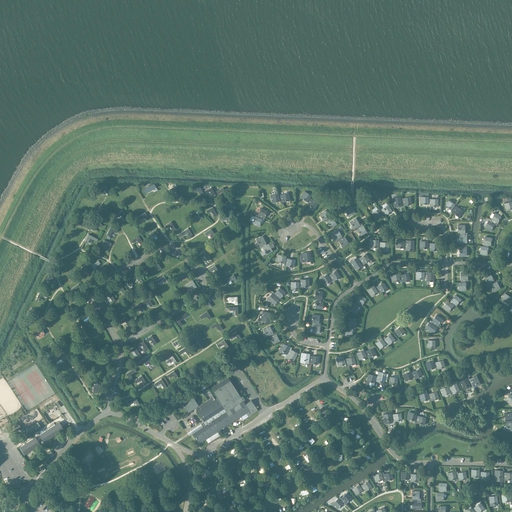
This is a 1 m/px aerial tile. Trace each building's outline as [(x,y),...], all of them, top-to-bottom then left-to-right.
[(123,197),(130,193),(126,184),(119,188),(123,197)] [(145,189),(149,196),(156,192),(152,185),(145,189)] [(108,195),(111,193),(106,186),(100,190),(101,192),(105,190),(108,195)] [(175,190),(178,195),(180,193),(176,186),(170,189),(171,192),(175,190)] [(201,196),(204,194),(199,187),(193,190),(194,193),(198,191),(201,196)] [(212,196),(215,195),(211,187),(204,191),(206,193),(210,191),(212,196)] [(224,197),(227,196),(223,188),(216,191),(217,194),(221,192),(224,197)] [(307,201),(309,203),(310,201),(309,200),(310,198),(311,196),(305,191),(301,197),(307,202),(307,201)] [(131,193),(124,197),(127,202),(134,198),(131,193)] [(281,198),(282,200),(282,202),(290,200),(288,193),(280,195),(281,195),(279,196),(279,198),(281,198)] [(157,194),(150,198),(152,202),(157,199),(159,203),(161,201),(157,194)] [(280,200),(282,200),(281,198),(279,198),(279,196),(278,194),(270,196),(272,203),(280,201),(280,200)] [(90,206),(91,207),(94,204),(89,197),(83,202),(87,208),(90,206)] [(402,206),(404,206),(403,201),(401,201),(401,199),(400,197),(393,198),(394,205),(402,204),(402,206)] [(403,201),(404,206),(412,204),(410,197),(403,198),(403,199),(401,199),(401,201),(403,201)] [(310,201),(309,203),(307,205),(314,209),(318,203),(312,198),(311,199),(310,198),(309,200),(310,201)] [(110,208),(117,205),(114,199),(107,202),(110,208)] [(347,209),(349,208),(348,206),(348,205),(344,199),(338,203),(342,210),(344,208),(346,207),(347,209)] [(450,212),(452,213),(455,209),(453,208),(454,206),(455,204),(449,200),(445,206),(451,210),(450,212)] [(136,201),(129,205),(132,211),(139,207),(136,201)] [(383,211),(384,213),(386,215),(392,211),(388,205),(381,209),(382,210),(380,211),(381,212),(383,211)] [(346,207),(344,208),(345,210),(344,210),(349,217),(355,213),(351,206),(349,208),(347,209),(346,207)] [(455,209),(452,213),(459,217),(463,211),(456,207),(454,206),(453,208),(455,209)] [(83,207),(78,213),(85,218),(87,215),(84,212),(86,210),(83,207)] [(157,209),(162,216),(165,213),(161,207),(157,209)] [(214,216),(217,215),(213,207),(206,211),(207,213),(211,211),(214,216)] [(108,213),(109,211),(102,208),(98,215),(101,217),(104,211),(108,213)] [(258,216),(258,217),(260,218),(260,216),(262,217),(265,218),(268,211),(261,208),(258,215),(258,216)] [(382,214),(384,213),(383,211),(381,212),(380,211),(379,209),(372,213),(376,219),(383,215),(382,214)] [(329,220),(330,219),(329,217),(330,217),(326,210),(319,214),(324,221),(326,220),(328,218),(329,220)] [(124,220),(127,218),(122,211),(116,215),(117,217),(121,215),(124,220)] [(489,219),(488,220),(490,222),(492,223),(493,221),(495,222),(497,223),(501,217),(495,213),(491,220),(489,219)] [(229,224),(232,223),(227,215),(221,219),(222,222),(226,219),(229,224)] [(262,219),(262,217),(260,216),(260,218),(258,217),(255,217),(252,224),(259,227),(262,219)] [(81,226),(84,225),(79,217),(73,221),(74,224),(78,221),(81,226)] [(181,217),(173,219),(175,229),(183,226),(181,217)] [(333,217),(330,219),(329,220),(328,218),(326,220),(327,221),(326,222),(331,228),(337,224),(333,217)] [(359,228),(363,225),(362,223),(360,225),(356,218),(350,222),(354,229),(356,227),(358,226),(359,228)] [(488,220),(484,227),(491,231),(495,224),(496,225),(497,223),(495,222),(493,221),(492,223),(490,222),(488,220)] [(101,227),(102,224),(95,221),(91,229),(94,230),(97,225),(101,227)] [(173,231),(175,229),(171,222),(164,226),(166,228),(170,226),(173,231)] [(367,232),(363,225),(359,228),(358,226),(356,227),(357,229),(361,236),(367,232)] [(116,233),(117,230),(110,227),(107,235),(109,236),(112,231),(116,233)] [(73,228),(68,232),(73,239),(78,235),(73,228)] [(213,238),(216,236),(211,229),(204,233),(206,235),(210,233),(213,238)] [(340,239),(342,238),(341,237),(342,236),(338,229),(332,233),(336,240),(338,239),(339,238),(340,239)] [(94,240),(95,238),(88,234),(84,242),(87,244),(90,238),(94,240)] [(142,248),(145,247),(138,236),(132,240),(133,242),(137,240),(142,248)] [(263,236),(256,240),(260,246),(262,245),(264,244),(264,246),(266,245),(266,243),(262,236),(263,236)] [(345,237),(342,238),(340,239),(339,238),(338,239),(339,241),(338,241),(343,247),(349,243),(345,237)] [(484,245),(483,247),(486,247),(486,245),(488,245),(491,246),(492,238),(485,237),(483,245),(484,245)] [(124,248),(129,246),(125,238),(120,240),(124,248)] [(110,246),(111,243),(104,240),(100,248),(103,249),(106,244),(110,246)] [(406,245),(406,248),(406,250),(413,250),(414,241),(406,241),(406,243),(404,243),(404,245),(406,245)] [(264,244),(262,245),(262,247),(266,254),(273,251),(273,250),(272,251),(271,248),(274,246),(272,242),(269,244),(266,245),(264,246),(264,244)] [(488,247),(488,245),(486,245),(486,247),(483,247),(481,246),(480,254),(487,255),(488,247)] [(82,259),(76,251),(70,255),(76,263),(82,259)] [(207,260),(210,258),(205,251),(199,255),(200,257),(204,255),(207,260)] [(302,253),(302,255),(303,258),(301,258),(302,262),(303,262),(304,263),(311,261),(309,252),(302,253)] [(284,263),(286,263),(287,261),(285,261),(285,259),(286,256),(278,254),(277,262),(284,263)] [(360,258),(359,259),(360,261),(361,263),(362,264),(363,265),(363,264),(370,260),(366,254),(359,258),(360,258)] [(357,257),(350,262),(355,270),(363,265),(362,264),(361,263),(360,261),(359,259),(358,259),(357,257)] [(287,261),(286,263),(286,266),(293,267),(295,260),(287,259),(285,259),(285,261),(287,261)] [(158,269),(160,267),(155,260),(149,264),(150,266),(154,264),(158,269)] [(95,267),(100,263),(98,261),(91,266),(95,272),(97,271),(95,267)] [(223,261),(216,264),(219,268),(221,267),(222,270),(227,268),(223,261)] [(88,274),(91,272),(86,265),(80,269),(81,271),(85,269),(88,274)] [(149,274),(152,272),(147,265),(141,269),(142,271),(146,269),(149,274)] [(217,274),(219,273),(215,265),(208,270),(210,272),(214,269),(217,274)] [(331,277),(332,279),(334,281),(340,277),(336,270),(330,275),(328,276),(329,278),(331,277)] [(138,281),(141,279),(136,272),(130,276),(131,278),(135,276),(138,281)] [(426,274),(425,274),(425,279),(426,279),(426,281),(434,282),(434,272),(426,272),(426,274)] [(400,280),(402,280),(401,278),(399,278),(399,276),(398,273),(391,275),(393,282),(400,281),(400,280)] [(401,275),(399,276),(399,278),(401,278),(402,280),(402,282),(410,281),(408,273),(401,275)] [(331,280),(332,279),(331,277),(329,278),(328,276),(327,274),(320,278),(324,285),(331,280)] [(492,284),(494,283),(493,281),(494,280),(490,274),(484,277),(487,284),(489,283),(491,282),(492,284)] [(54,285),(56,283),(52,277),(50,278),(49,276),(46,277),(50,284),(52,283),(54,285)] [(165,283),(168,282),(163,276),(154,282),(156,284),(163,280),(165,283)] [(130,286),(133,285),(128,277),(121,282),(123,284),(127,281),(130,286)] [(192,281),(183,287),(184,290),(192,285),(194,289),(197,287),(192,281)] [(497,281),(494,283),(492,284),(491,282),(489,283),(490,285),(494,292),(500,288),(497,281)] [(377,287),(375,288),(376,290),(378,289),(379,291),(381,293),(387,289),(383,282),(377,287)] [(122,292),(124,290),(119,283),(113,287),(114,289),(118,287),(122,292)] [(168,290),(171,293),(173,291),(169,285),(161,290),(163,293),(168,290)] [(378,292),(379,291),(378,289),(376,290),(375,288),(374,286),(367,290),(372,296),(378,292)] [(273,292),(272,293),(274,295),(275,297),(277,295),(278,297),(280,298),(285,293),(280,288),(275,293),(273,292)] [(319,301),(321,301),(321,299),(322,299),(323,291),(315,290),(314,298),(317,298),(319,299),(319,301)] [(47,297),(48,294),(40,291),(37,298),(39,299),(41,295),(47,297)] [(115,300),(114,299),(110,292),(103,296),(105,298),(108,296),(113,302),(115,300)] [(272,293),(267,299),(274,306),(280,298),(278,297),(277,295),(275,297),(274,295),(272,293)] [(508,303),(509,304),(511,302),(509,301),(510,299),(511,297),(505,293),(501,300),(507,304),(508,303)] [(207,300),(212,297),(211,295),(203,299),(208,306),(210,304),(207,300)] [(358,303),(360,304),(362,305),(366,299),(360,295),(356,301),(356,302),(355,303),(357,305),(358,303)] [(453,303),(454,304),(456,306),(461,300),(455,295),(451,301),(450,303),(451,304),(453,303)] [(150,307),(153,305),(148,298),(142,302),(143,304),(147,302),(150,307)] [(324,301),(321,301),(319,301),(319,299),(317,298),(317,300),(316,300),(315,308),(323,309),(324,301)] [(453,306),(454,304),(453,303),(451,304),(450,303),(448,301),(443,307),(449,312),(454,306),(453,306)] [(359,306),(360,304),(358,303),(357,305),(355,303),(353,302),(349,309),(355,313),(359,306)] [(142,312),(144,310),(140,303),(133,307),(135,309),(138,307),(142,312)] [(208,309),(212,314),(219,308),(215,303),(208,309)] [(272,318),(270,318),(270,313),(263,311),(261,321),(271,323),(272,318)] [(176,320),(180,326),(182,325),(180,321),(185,318),(183,315),(176,320)] [(316,325),(318,325),(318,323),(319,323),(320,316),(312,315),(311,322),(314,323),(316,323),(316,325)] [(434,323),(436,324),(438,326),(442,319),(436,315),(432,322),(431,324),(433,325),(434,323)] [(128,326),(131,324),(126,317),(120,321),(121,324),(125,321),(128,326)] [(351,326),(353,326),(356,327),(357,319),(349,318),(348,326),(348,328),(350,328),(351,326)] [(219,331),(222,329),(217,322),(211,326),(212,328),(216,326),(219,331)] [(435,326),(436,324),(434,323),(433,325),(431,324),(429,322),(425,329),(433,334),(437,328),(435,326)] [(321,326),(318,325),(316,325),(316,323),(314,323),(314,325),(313,325),(312,332),(320,333),(321,326)] [(67,329),(67,325),(58,324),(58,333),(62,333),(62,329),(67,329)] [(267,337),(269,335),(271,334),(274,333),(270,326),(263,330),(267,337)] [(353,328),(353,326),(351,326),(350,328),(348,328),(346,327),(345,335),(352,336),(353,328)] [(399,337),(405,332),(400,326),(394,331),(399,337)] [(270,337),(273,344),(280,341),(276,334),(275,332),(274,333),(271,334),(272,336),(270,337)] [(386,341),(387,343),(389,345),(395,340),(391,334),(384,339),(385,339),(383,340),(384,342),(386,341)] [(200,344),(202,342),(198,335),(191,339),(193,341),(196,339),(200,344)] [(154,345),(156,343),(151,336),(145,340),(147,342),(150,340),(154,345)] [(386,344),(387,343),(386,341),(384,342),(383,340),(382,339),(376,343),(380,349),(386,344)] [(145,350),(148,348),(143,341),(137,345),(138,348),(142,345),(145,350)] [(283,343),(280,350),(287,354),(286,355),(288,356),(289,354),(290,352),(288,351),(290,347),(283,343)] [(48,351),(53,347),(51,345),(44,349),(48,356),(50,354),(48,351)] [(137,356),(139,354),(135,347),(128,351),(130,353),(134,351),(137,356)] [(289,354),(287,356),(294,360),(298,353),(291,350),(292,348),(290,347),(288,351),(290,352),(289,354)] [(367,353),(368,355),(369,358),(376,355),(373,348),(366,351),(365,352),(366,354),(367,353)] [(366,356),(368,355),(367,353),(366,354),(365,352),(364,350),(357,353),(359,360),(367,357),(366,356)] [(94,358),(95,355),(87,353),(85,362),(88,362),(90,357),(94,358)] [(309,358),(309,356),(309,354),(302,353),(301,362),(310,363),(311,359),(309,358)] [(55,362),(61,359),(59,356),(52,361),(56,368),(58,366),(55,362)] [(311,359),(310,363),(318,364),(319,357),(311,356),(309,356),(309,358),(311,359)] [(346,364),(348,363),(347,361),(345,362),(345,359),(344,357),(336,359),(338,366),(346,364)] [(347,361),(348,363),(348,366),(356,364),(354,357),(346,359),(345,359),(345,362),(347,361)] [(436,365),(437,367),(438,369),(445,367),(443,360),(436,362),(436,363),(434,363),(434,365),(436,365)] [(435,367),(437,367),(436,365),(434,365),(434,363),(433,361),(426,363),(428,370),(435,368),(435,367)] [(134,369),(133,369),(126,374),(130,380),(132,379),(130,375),(136,371),(134,369)] [(413,375),(414,377),(415,379),(423,376),(419,369),(412,372),(412,373),(411,373),(412,375),(413,375)] [(413,377),(414,377),(413,375),(412,375),(411,373),(410,371),(403,375),(406,381),(413,378),(413,377)] [(375,381),(384,383),(386,373),(379,372),(378,377),(377,379),(375,378),(375,381)] [(368,374),(367,381),(370,382),(369,385),(374,386),(374,383),(375,381),(375,378),(377,379),(378,377),(376,376),(368,374)] [(470,381),(471,383),(472,386),(479,383),(476,376),(469,379),(468,380),(469,382),(470,381)] [(192,395),(181,402),(188,413),(195,408),(204,422),(224,408),(226,412),(192,433),(199,444),(246,413),(248,416),(257,410),(251,400),(245,404),(243,401),(245,400),(242,396),(241,397),(228,377),(211,388),(217,398),(201,409),(192,395)] [(396,385),(398,378),(390,377),(389,384),(396,385)] [(470,384),(471,383),(470,381),(469,382),(468,380),(467,378),(460,381),(464,390),(471,387),(470,384)] [(166,387),(165,385),(161,379),(154,384),(155,386),(161,383),(164,388),(166,387)] [(450,388),(448,388),(449,391),(451,390),(452,392),(453,394),(460,391),(456,383),(449,386),(450,388)] [(450,393),(452,392),(451,390),(449,391),(448,388),(447,386),(440,389),(443,396),(450,393)] [(430,396),(431,398),(431,401),(439,399),(437,391),(429,394),(427,395),(428,397),(430,396)] [(429,399),(431,398),(430,396),(428,397),(427,395),(427,392),(419,394),(421,402),(429,399)] [(78,402),(85,398),(82,394),(75,398),(78,402)] [(140,405),(139,403),(134,396),(127,401),(129,404),(134,400),(138,406),(140,405)] [(85,410),(90,407),(87,403),(81,406),(78,407),(81,414),(86,411),(85,410)] [(415,420),(417,421),(417,419),(416,418),(416,416),(416,414),(409,412),(407,419),(415,421),(415,420)] [(391,413),(383,414),(385,423),(392,422),(392,421),(394,421),(393,417),(391,417),(391,415),(391,413)] [(393,415),(391,415),(391,417),(393,417),(394,421),(394,422),(402,420),(401,413),(393,414),(393,415)] [(417,419),(417,421),(417,423),(424,425),(426,417),(418,416),(416,416),(416,418),(417,419)] [(59,423),(39,435),(44,443),(64,431),(59,423)] [(17,435),(23,432),(25,435),(31,431),(27,424),(15,431),(17,435)] [(35,438),(19,448),(24,456),(40,445),(35,438)] [(457,478),(459,478),(458,475),(456,476),(456,474),(455,471),(448,473),(449,480),(457,479),(457,478)] [(458,475),(459,478),(459,480),(467,479),(465,471),(458,473),(456,474),(456,476),(458,475)] [(384,474),(382,475),(382,477),(384,476),(385,479),(386,481),(393,479),(391,472),(384,474)] [(505,475),(505,477),(505,480),(511,480),(511,472),(505,472),(505,473),(503,473),(503,475),(505,475)] [(383,479),(385,479),(384,476),(382,477),(382,475),(381,473),(374,475),(376,482),(383,480),(383,479)] [(269,479),(259,485),(261,489),(271,482),(269,479)] [(362,485),(360,486),(361,488),(363,487),(364,489),(366,491),(372,487),(368,481),(361,485),(362,485)] [(441,491),(444,491),(446,491),(447,484),(439,483),(439,491),(439,493),(441,493),(441,491)] [(362,490),(364,489),(363,487),(361,488),(360,486),(359,485),(352,489),(356,495),(363,491),(362,490)] [(443,493),(444,491),(441,491),(441,493),(439,493),(437,492),(436,500),(443,501),(444,493),(443,493)] [(341,499),(340,500),(341,502),(343,500),(344,502),(346,504),(352,498),(346,493),(341,498),(341,499)] [(94,494),(92,496),(99,502),(101,500),(94,494)] [(510,501),(511,500),(511,499),(511,498),(510,498),(510,496),(509,494),(502,495),(502,502),(510,501)] [(490,504),(498,503),(497,496),(489,497),(490,504)] [(343,503),(344,502),(343,500),(341,502),(340,500),(338,498),(332,504),(338,509),(343,504),(343,503)] [(417,499),(412,499),(412,501),(412,509),(422,509),(422,501),(419,501),(417,501),(417,499)] [(84,507),(89,511),(91,511),(95,508),(88,502),(84,507)] [(474,508),(472,509),(474,511),(475,509),(477,511),(480,511),(485,509),(480,503),(474,507),(474,508)]
